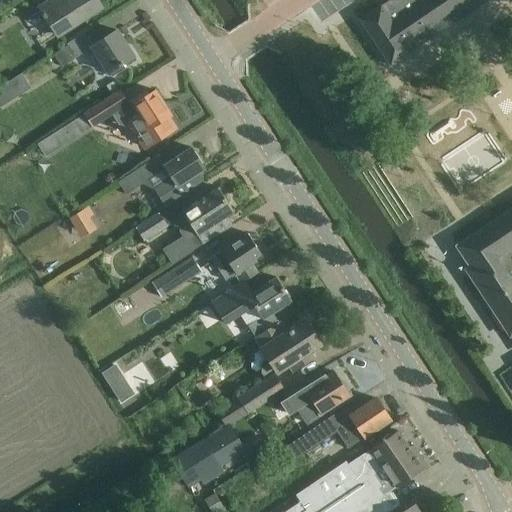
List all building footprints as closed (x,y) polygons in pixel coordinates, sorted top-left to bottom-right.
[(58,36),(85,19),(102,8),(96,0),(51,0),(40,8),(58,36)] [(389,0),(360,20),(391,66),(489,0),(389,0)] [(68,47),(54,56),(61,68),(63,67),(92,48),(111,77),(114,76),(127,67),(124,63),(134,57),(117,31),(101,41),(93,28),(76,39),(69,44),(67,45),(68,47)] [(114,83),(107,87),(113,96),(120,92),(114,83)] [(3,86),(0,88),(0,108),(13,100),(3,86)] [(129,103),(117,111),(126,125),(129,123),(146,149),(176,130),(168,118),(172,116),(155,91),(145,98),(142,94),(129,103)] [(122,92),(87,113),(94,125),(117,111),(129,103),(122,92)] [(85,115),(61,130),(69,142),(93,127),(92,126),(85,115)] [(154,191),(165,208),(204,182),(198,173),(205,168),(192,148),(164,166),(170,175),(164,178),(167,183),(154,191)] [(41,149),(30,156),(42,176),(53,169),(41,149)] [(126,195),(142,184),(141,183),(159,171),(153,162),(135,174),(134,172),(118,183),(126,195)] [(172,265),(216,237),(233,226),(227,216),(233,212),(218,188),(182,212),(190,224),(179,232),(182,237),(162,250),(172,265)] [(488,303),(511,287),(511,209),(456,246),(470,267),(466,270),(488,303)] [(84,211),(69,219),(75,229),(90,220),(88,218),(84,211)] [(158,214),(136,228),(145,242),(167,228),(158,214)] [(235,275),(240,283),(241,284),(244,282),(245,283),(257,274),(251,265),(263,257),(247,234),(211,258),(226,280),(235,275)] [(152,282),(162,298),(202,272),(192,256),(152,282)] [(241,284),(240,283),(211,303),(226,325),(255,306),(262,318),(250,326),(257,336),(279,323),(272,314),(291,301),(276,278),(252,294),(245,283),(244,282),(241,284)] [(511,287),(488,303),(510,336),(511,334),(511,287)] [(147,292),(109,319),(118,331),(135,319),(139,326),(161,311),(147,292)] [(226,424),(249,410),(282,389),(273,375),(289,365),(293,370),(309,360),(305,354),(320,345),(304,321),(285,334),(279,323),(257,336),(272,359),(263,364),(262,370),(267,378),(217,410),(226,424)] [(308,386),(281,403),(288,414),(300,407),(308,421),(319,414),(332,406),(349,395),(335,372),(326,377),(325,375),(308,386)] [(122,375),(108,384),(120,402),(133,393),(122,375)] [(292,444),(283,450),(291,463),(312,448),(336,432),(340,438),(348,449),(390,420),(376,399),(359,410),(346,418),(346,417),(338,423),(332,415),(303,435),(292,444)] [(388,511),(399,505),(390,491),(410,478),(427,467),(412,445),(409,448),(398,431),(381,442),(356,459),(348,464),(346,461),(296,495),(301,502),(285,511),(388,511)] [(224,474),(203,440),(171,459),(189,488),(201,481),(204,486),(224,474)] [(225,511),(214,494),(205,500),(212,511),(225,511)]
